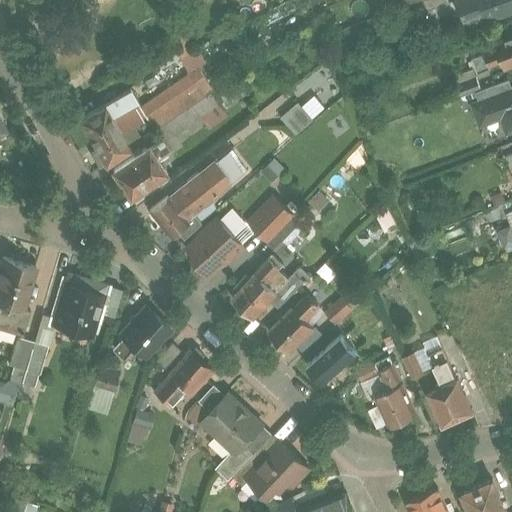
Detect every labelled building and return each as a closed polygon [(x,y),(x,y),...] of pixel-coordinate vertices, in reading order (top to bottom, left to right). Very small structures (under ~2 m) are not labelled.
[(448,0),(424,0),(431,18),(432,18),(430,10),(449,3),(448,0)] [(511,0),(459,0),(464,13),(484,6),(488,19),(511,9),(511,0)] [(484,6),(464,13),(469,26),(488,19),(484,6)] [(511,35),(496,42),(503,60),(506,68),(511,65),(511,35)] [(499,49),(486,54),(490,64),(503,60),(499,49)] [(485,53),(474,57),(479,71),(491,66),(490,64),(486,54),(485,53)] [(146,115),(155,129),(213,88),(197,66),(139,106),(145,116),(146,115)] [(478,74),(458,81),(463,96),(483,88),(478,74)] [(511,85),(509,79),(477,91),(481,102),(511,90),(511,85)] [(139,106),(130,89),(104,104),(128,147),(155,129),(146,115),(145,116),(139,106)] [(511,90),(481,102),(476,104),(481,115),(502,107),(510,128),(511,127),(511,90)] [(295,133),(315,123),(305,103),(285,112),(295,133)] [(104,104),(79,118),(100,156),(95,159),(99,167),(128,147),(104,104)] [(0,113),(0,132),(8,128),(0,113)] [(164,173),(147,148),(113,170),(129,195),(164,173)] [(283,168),(274,159),(264,169),(272,178),(283,168)] [(189,182),(170,197),(168,195),(150,209),(170,234),(176,229),(188,220),(186,218),(194,212),(232,182),(215,161),(200,173),(198,171),(187,180),(189,182)] [(275,195),(250,220),(270,240),(295,214),(275,195)] [(194,212),(186,218),(188,220),(176,229),(184,239),(201,222),(194,212)] [(220,219),(188,248),(210,272),(222,261),(225,261),(233,254),(233,251),(242,243),(220,219)] [(274,255),(252,279),(248,275),(240,285),(244,288),(235,298),(256,317),(273,298),(291,278),(280,268),(284,265),(274,255)] [(36,265),(3,256),(0,267),(0,323),(23,330),(30,308),(24,306),(36,265)] [(291,278),(273,298),(280,306),(300,287),(291,278)] [(104,291),(65,281),(54,322),(92,332),(98,309),(99,309),(104,291)] [(294,306),(270,331),(289,351),(314,327),(306,318),(320,304),(309,293),(295,307),(294,306)] [(360,293),(351,301),(354,305),(364,297),(360,293)] [(346,295),(328,310),(337,320),(354,305),(351,301),(346,295)] [(171,327),(146,304),(122,331),(126,335),(134,343),(133,345),(142,354),(143,353),(146,355),(171,327)] [(511,341),(509,332),(491,339),(511,394),(511,341)] [(19,334),(11,362),(26,367),(35,339),(19,334)] [(134,343),(126,335),(116,345),(125,353),(133,345),(134,343)] [(48,343),(35,339),(26,367),(40,371),(48,343)] [(339,339),(307,369),(324,386),(356,356),(339,339)] [(172,342),(156,359),(165,367),(181,350),(172,342)] [(476,345),(461,351),(473,377),(486,372),(476,345)] [(458,376),(444,346),(429,353),(443,383),(430,389),(445,422),(474,408),(459,375),(458,376)] [(193,348),(170,373),(185,387),(191,393),(215,368),(203,357),(204,353),(196,347),(193,348)] [(425,372),(415,351),(405,356),(415,377),(425,372)] [(392,355),(358,370),(363,380),(364,379),(372,398),(374,397),(375,398),(379,396),(377,394),(404,381),(392,355)] [(117,374),(97,368),(91,387),(111,393),(117,374)] [(185,387),(170,373),(153,391),(168,405),(185,387)] [(404,381),(377,394),(379,396),(391,424),(418,412),(404,381)] [(226,394),(215,384),(199,400),(210,411),(226,394)] [(264,424),(229,391),(226,394),(210,411),(201,420),(232,450),(236,453),(258,430),(264,424)] [(129,439),(145,444),(154,414),(138,409),(129,439)] [(232,450),(217,466),(229,478),(233,474),(264,441),(267,438),(258,430),(236,453),(232,450)] [(264,441),(233,474),(243,484),(250,477),(249,476),(273,450),(264,441)] [(273,450),(249,476),(250,477),(266,493),(275,484),(279,488),(288,479),(292,483),(308,465),(282,441),(273,450)] [(493,479),(463,492),(472,511),(502,511),(507,510),(493,479)] [(449,511),(439,486),(409,499),(414,511),(449,511)] [(357,511),(350,493),(301,511),(357,511)] [(35,511),(38,504),(20,499),(15,511),(35,511)]
